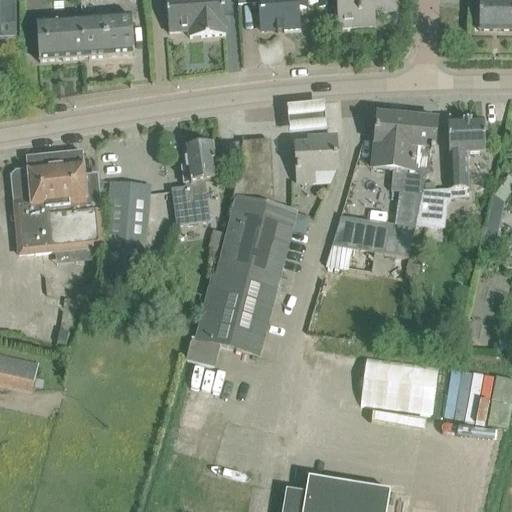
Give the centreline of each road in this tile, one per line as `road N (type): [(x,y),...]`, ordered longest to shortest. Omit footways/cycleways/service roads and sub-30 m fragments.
road 1 (unknown): [(363,87),(300,313),(293,376),(317,404),(413,417)]
road 2 (tertiary): [(0,135),(207,101),(422,84)]
